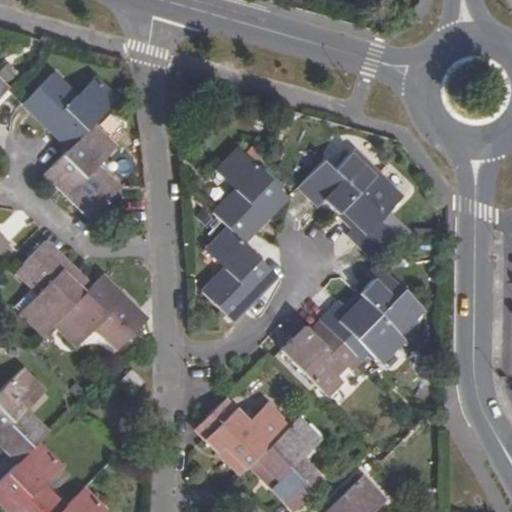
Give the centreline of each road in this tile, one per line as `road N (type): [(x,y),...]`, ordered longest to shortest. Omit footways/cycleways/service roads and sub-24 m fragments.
road 1 (unclassified): [(511,463),(475,390),(475,149)]
road 2 (residential): [(159,0),(419,73)]
road 3 (residential): [(154,0),(148,54),(162,242)]
road 4 (residential): [(22,160),(17,201),(70,238),(162,242)]
road 5 (residential): [(307,276),(242,345),(168,350)]
road 6 (residential): [(168,350),(164,492)]
